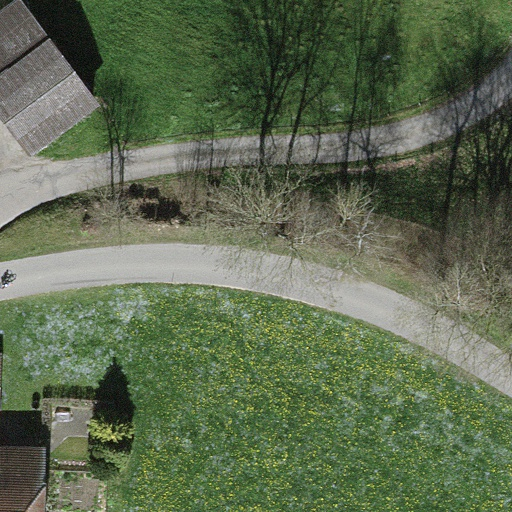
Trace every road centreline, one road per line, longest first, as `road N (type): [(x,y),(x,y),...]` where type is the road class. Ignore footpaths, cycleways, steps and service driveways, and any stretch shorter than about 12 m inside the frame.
road 1 (unclassified): [(511,364),(410,302),(298,263),(179,250),(0,277)]
road 2 (unclassified): [(0,207),(54,181),(116,167),(390,139),(469,110),(511,77)]
